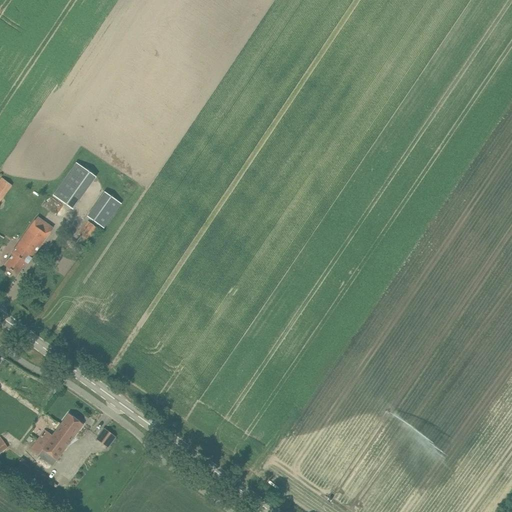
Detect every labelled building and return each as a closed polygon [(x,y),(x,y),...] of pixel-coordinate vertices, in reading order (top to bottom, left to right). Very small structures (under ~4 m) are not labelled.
[(96,177),(76,162),(53,195),(72,209),(96,177)] [(0,200),(12,185),(1,177),(0,178),(0,200)] [(103,228),(120,204),(104,192),(88,216),(103,228)] [(13,253),(5,265),(18,275),(26,262),(27,263),(52,227),(36,216),(11,252),(13,253)] [(97,228),(87,221),(78,234),(87,241),(97,228)] [(83,425),(69,414),(61,423),(59,421),(51,431),(47,427),(31,449),(52,465),(83,425)] [(108,447),(109,445),(115,437),(104,428),(96,439),(108,447)] [(0,453),(8,447),(0,436),(0,453)] [(21,458),(11,472),(38,494),(49,479),(21,458)]
